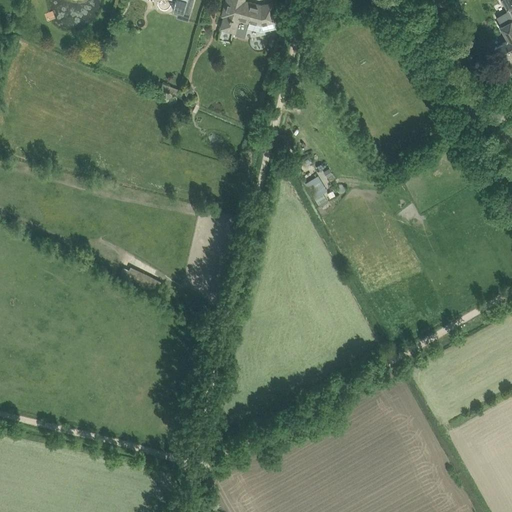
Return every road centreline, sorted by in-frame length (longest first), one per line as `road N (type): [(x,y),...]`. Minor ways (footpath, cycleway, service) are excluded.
road 1 (track): [(0,417),(201,468),(511,293)]
road 2 (track): [(178,511),(307,0)]
road 3 (residential): [(387,0),(414,22),(474,112),(511,108)]
